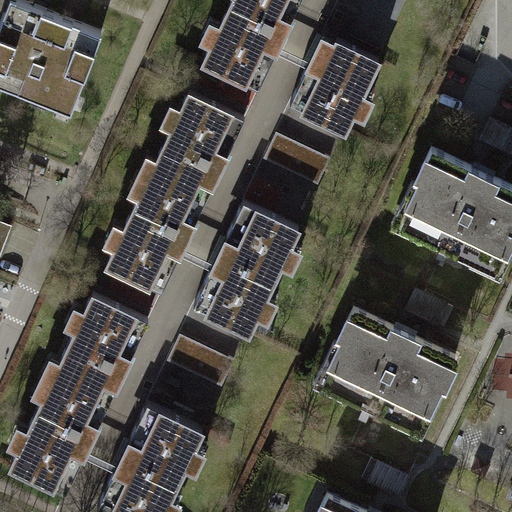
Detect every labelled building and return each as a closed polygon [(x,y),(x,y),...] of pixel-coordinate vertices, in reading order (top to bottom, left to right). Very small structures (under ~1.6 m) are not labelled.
[(94,28),(22,0),(3,0),(0,9),(0,81),(63,106),(94,28)] [(207,38),(199,55),(261,83),(284,32),(298,0),(223,0),(217,13),(207,9),(196,33),(207,38)] [(325,28),(289,102),(346,129),(381,55),(325,28)] [(112,239),(103,258),(163,285),(188,232),(220,163),(245,110),(187,83),(179,100),(169,96),(160,116),(169,120),(154,153),(145,149),(128,185),(137,189),(122,220),(112,215),(103,235),(112,239)] [(281,122),(266,153),(320,179),(335,148),(281,122)] [(511,183),(426,141),(392,211),(499,264),(511,238),(511,183)] [(248,196),(197,301),(254,329),(305,223),(248,196)] [(0,248),(4,250),(15,219),(0,213),(0,248)] [(19,447),(12,462),(66,487),(91,433),(123,365),(148,311),(96,287),(89,302),(72,294),(63,314),(78,320),(62,354),(49,348),(31,386),(43,391),(30,419),(18,413),(6,440),(19,447)] [(350,310),(313,385),(422,438),(458,363),(350,310)] [(181,330),(167,361),(223,386),(237,355),(181,330)] [(147,394),(100,504),(119,511),(166,511),(206,419),(147,394)] [(373,511),(324,488),(312,511),(373,511)]
